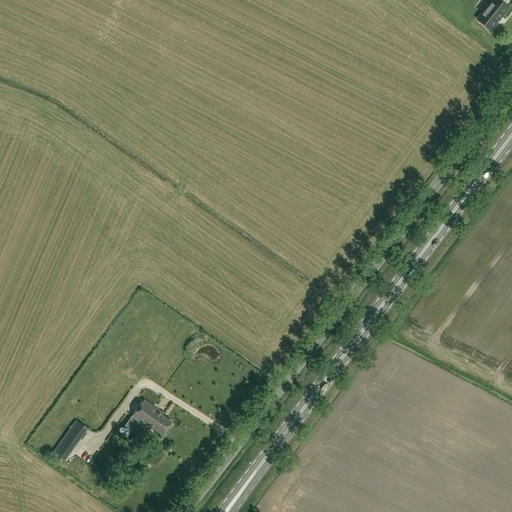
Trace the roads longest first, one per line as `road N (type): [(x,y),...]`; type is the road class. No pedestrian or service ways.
road 1 (unclassified): [(184,511),(511,83)]
road 2 (primary): [(273,449),(511,135)]
